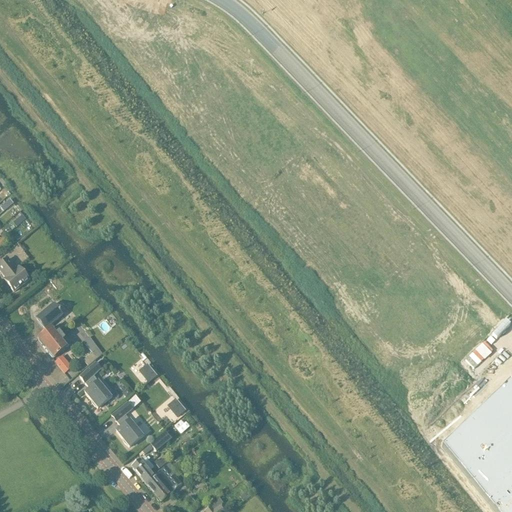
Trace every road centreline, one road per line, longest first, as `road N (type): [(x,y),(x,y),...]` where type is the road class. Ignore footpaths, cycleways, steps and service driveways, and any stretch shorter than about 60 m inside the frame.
road 1 (unknown): [(407,511),(0,34)]
road 2 (unclassified): [(222,0),(259,27),(511,296)]
road 3 (unclassified): [(147,511),(0,330)]
